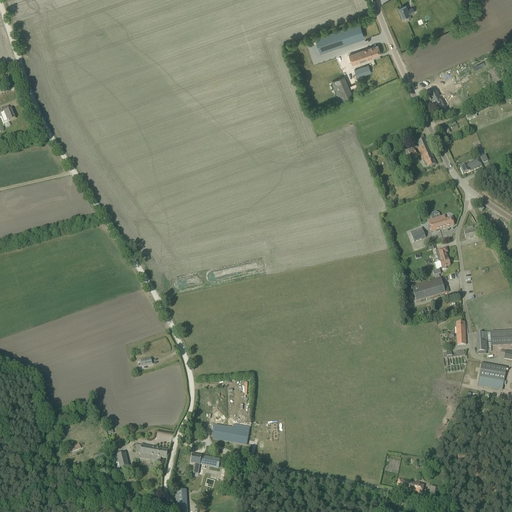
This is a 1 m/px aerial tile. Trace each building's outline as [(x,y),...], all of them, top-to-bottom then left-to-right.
[(409,14),(414,13),(412,8),(408,10),(406,6),(399,9),(403,17),(409,14)] [(357,23),(315,38),(320,53),(362,39),(357,23)] [(378,45),(373,47),(349,55),(352,66),(373,58),(373,57),(381,54),(378,45)] [(311,86),(343,75),(340,66),(308,77),(311,86)] [(364,66),(360,68),(354,70),(357,78),(367,74),(364,66)] [(346,80),(333,86),(340,101),(352,95),(346,80)] [(446,103),(443,96),(441,92),(437,94),(434,87),(426,91),(440,117),(447,113),(443,105),(446,103)] [(8,106),(0,109),(0,113),(4,122),(7,121),(10,120),(10,121),(11,120),(16,118),(14,115),(13,115),(11,109),(9,109),(8,106)] [(447,136),(443,126),(438,128),(443,138),(447,136)] [(423,135),(418,137),(413,139),(414,143),(417,142),(420,148),(418,149),(422,159),(424,159),(428,168),(436,164),(423,135)] [(484,156),(481,149),(479,146),(473,148),(475,152),(478,158),(484,156)] [(414,149),(408,151),(411,159),(417,156),(414,149)] [(471,169),(477,166),(478,167),(481,166),(478,159),(460,168),(463,174),(470,171),(470,170),(471,170),(471,169)] [(454,226),(451,217),(445,219),(444,216),(428,221),(431,232),(454,226)] [(421,239),(425,238),(422,228),(414,231),(415,235),(419,233),(421,239)] [(475,228),(464,231),(465,239),(477,236),(475,228)] [(446,267),(450,266),(448,259),(446,253),(448,253),(446,248),(438,250),(436,251),(439,262),(440,262),(440,264),(439,264),(440,267),(441,267),(442,268),(442,269),(444,270),(445,269),(446,268),(446,267)] [(440,278),(436,279),(412,286),(416,302),(449,292),(447,287),(443,288),(440,278)] [(466,345),(464,322),(456,322),(457,345),(466,345)] [(486,332),(476,333),(477,346),(477,352),(487,351),(486,332)] [(481,364),(479,380),(504,385),(506,368),(481,364)] [(246,446),(249,428),(234,426),(233,429),(215,425),(212,439),(246,446)] [(71,453),(80,449),(78,444),(69,449),(71,453)] [(166,458),(168,450),(137,445),(135,453),(140,454),(140,458),(151,460),(156,461),(157,456),(166,458)] [(94,456),(96,460),(107,457),(105,452),(94,456)] [(125,453),(116,455),(121,472),(129,470),(125,453)] [(220,459),(192,454),(191,463),(195,464),(193,471),(199,471),(200,465),(219,468),(220,459)] [(232,502),(233,474),(224,473),(222,502),(232,502)] [(422,493),(423,485),(419,484),(419,483),(399,479),(397,488),(422,493)] [(187,511),(186,490),(176,490),(176,511),(187,511)]
